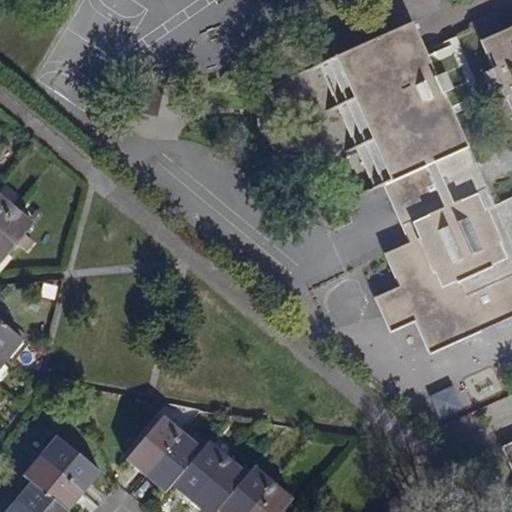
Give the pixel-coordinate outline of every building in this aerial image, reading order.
[(511,23),(474,41),(511,123),(511,23)] [(511,195),(488,206),(438,94),(447,90),(440,75),(431,79),(407,26),(317,67),(373,189),(383,185),(409,241),(382,254),(397,287),(371,298),(387,332),(412,321),(427,353),(511,314),(511,195)] [(0,229),(15,211),(0,198),(0,229)] [(15,211),(0,229),(0,268),(34,227),(15,211)] [(363,302),(347,267),(305,287),(322,321),(363,302)] [(0,356),(8,363),(24,343),(0,323),(0,356)] [(146,460),(155,468),(183,436),(163,420),(127,462),(137,470),(146,460)] [(183,436),(155,468),(163,474),(154,484),(166,494),(172,487),(201,453),(183,436)] [(40,458),(72,485),(79,477),(90,486),(99,475),(56,440),(40,458)] [(201,453),(172,487),(181,495),(189,485),(200,494),(229,460),(209,444),(201,453)] [(72,485),(40,458),(24,478),(32,484),(64,511),(69,511),(76,503),(65,494),(72,485)] [(137,470),(146,478),(155,468),(146,460),(137,470)] [(217,511),(248,476),(229,460),(200,494),(208,500),(200,510),(202,511),(217,511)] [(155,468),(146,478),(154,484),(163,474),(155,468)] [(248,476),(217,511),(231,511),(233,510),(235,511),(249,511),(273,485),(254,469),(248,476)] [(72,485),(83,494),(90,486),(79,477),(72,485)] [(64,511),(32,484),(16,504),(25,511),(64,511)] [(76,503),(83,494),(72,485),(65,494),(76,503)] [(181,495),(192,504),(200,494),(189,485),(181,495)] [(273,485),(249,511),(283,511),(293,502),(273,485)] [(208,500),(200,494),(192,504),(200,510),(208,500)]
